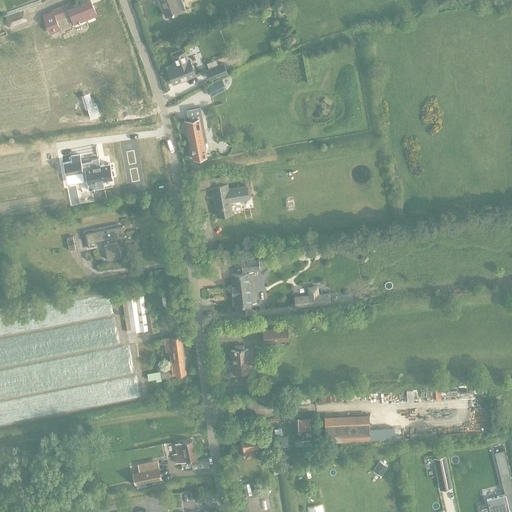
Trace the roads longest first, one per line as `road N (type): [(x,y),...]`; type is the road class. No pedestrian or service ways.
road 1 (residential): [(224,511),(168,130),(122,0)]
road 2 (track): [(0,154),(168,130)]
